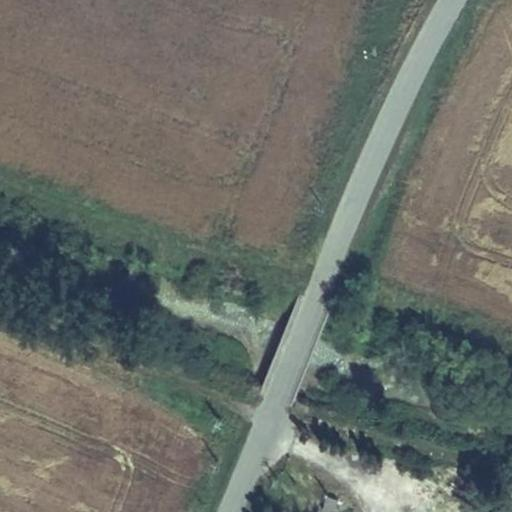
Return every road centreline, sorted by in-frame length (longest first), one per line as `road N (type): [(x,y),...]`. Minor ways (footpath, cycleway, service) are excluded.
road 1 (tertiary): [(231,511),(391,113),(452,0)]
road 2 (track): [(511,503),(495,475),(475,464),(333,426),(276,400)]
